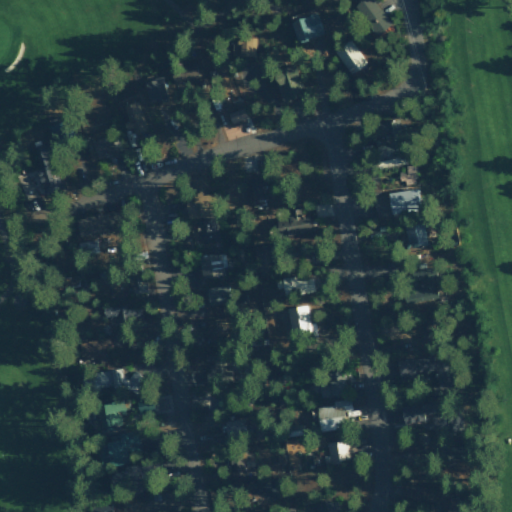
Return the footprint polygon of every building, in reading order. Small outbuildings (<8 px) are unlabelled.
[(373,35),(389,25),(373,0),(359,0),(353,4),(373,35)] [(293,39),(321,35),(317,14),(290,18),(293,39)] [(254,37),(232,37),(231,55),(253,56),(254,37)] [(366,62),(348,38),(332,51),(349,74),(366,62)] [(195,76),(194,63),(170,67),(172,80),(195,76)] [(303,93),(292,63),(270,71),(281,101),(303,93)] [(238,99),(230,73),(213,78),(221,104),(238,99)] [(143,80),(147,104),(166,100),(162,77),(143,80)] [(122,105),(127,121),(122,123),(126,136),(145,130),(135,101),(122,105)] [(226,113),(229,123),(246,117),(243,107),(226,113)] [(372,125),(376,136),(391,131),(387,120),(372,125)] [(119,155),(114,135),(91,140),(96,160),(119,155)] [(39,165),(48,162),(42,143),(33,146),(39,165)] [(393,143),(374,146),(377,168),(404,164),(402,154),(395,155),(393,143)] [(43,192),(55,186),(46,164),(33,170),(43,192)] [(415,182),(414,167),(396,168),(398,184),(415,182)] [(250,200),(263,199),(262,177),(248,178),(250,200)] [(375,216),(420,208),(416,188),(371,196),(375,216)] [(187,219),(212,213),(207,193),(182,199),(187,219)] [(299,215),(298,209),(288,210),(289,215),(273,217),(276,236),(310,232),(308,214),(299,215)] [(76,235),(116,231),(113,212),(74,217),(76,235)] [(199,243),(217,241),(215,218),(196,220),(199,243)] [(404,225),(405,246),(424,245),(423,224),(404,225)] [(85,249),(85,251),(96,251),(95,240),(79,242),(79,249),(85,249)] [(223,276),(221,254),(197,256),(199,278),(223,276)] [(402,292),(403,302),(434,298),(430,268),(408,271),(410,282),(419,280),(421,289),(402,292)] [(143,292),(143,274),(129,275),(129,293),(143,292)] [(312,276),(274,280),(275,292),(296,290),(296,293),(313,292),(312,276)] [(203,288),(206,306),(224,303),(221,285),(203,288)] [(113,305),(102,307),(104,317),(114,315),(113,305)] [(288,331),(308,330),(306,306),(287,307),(288,331)] [(202,320),(204,340),(224,337),(222,318),(202,320)] [(80,359),(92,356),(94,365),(105,362),(102,347),(112,345),(110,336),(77,343),(80,359)] [(217,380),(230,379),(229,370),(224,370),(222,353),(204,355),(205,365),(215,364),(217,380)] [(395,361),(398,378),(435,372),(436,381),(447,379),(444,354),(395,361)] [(318,397),(342,395),(339,366),(324,367),(326,381),(311,383),(312,391),(318,390),(318,397)] [(89,372),(92,391),(135,386),(134,375),(121,377),(121,369),(89,372)] [(315,407),(317,431),(338,429),(337,416),(350,414),(349,399),(331,400),(331,406),(315,407)] [(100,429),(121,427),(119,413),(129,412),(127,400),(97,403),(100,429)] [(422,413),(435,413),(435,404),(399,405),(400,422),(422,421),(422,413)] [(223,421),(225,439),(247,436),(245,418),(223,421)] [(124,449),(139,447),(137,431),(117,433),(118,440),(97,443),(100,466),(126,463),(124,449)] [(345,441),(326,442),(327,464),(338,463),(338,459),(346,459),(345,441)] [(439,461),(461,460),(461,448),(439,448),(439,461)] [(228,478),(245,477),(244,453),(227,454),(228,478)] [(122,485),(130,484),(131,495),(142,494),(139,465),(120,466),(122,485)] [(276,498),(274,479),(242,482),(243,501),(276,498)] [(399,496),(438,505),(436,511),(456,511),(460,496),(402,484),(399,496)] [(312,511),(332,511),(331,502),(312,504),(312,511)]
